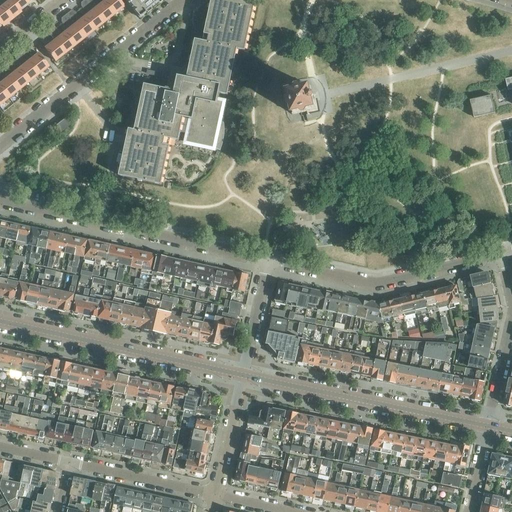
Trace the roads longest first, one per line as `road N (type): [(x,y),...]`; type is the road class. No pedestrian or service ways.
road 1 (residential): [(485,425),(242,374)]
road 2 (residential): [(242,374),(0,321)]
road 3 (residential): [(500,252),(375,283),(268,259)]
road 4 (residential): [(268,259),(100,221)]
road 5 (residential): [(100,221),(118,137),(75,85)]
road 6 (residential): [(215,495),(69,462)]
road 7 (residential): [(75,85),(183,0)]
road 8 (residential): [(215,495),(242,374)]
